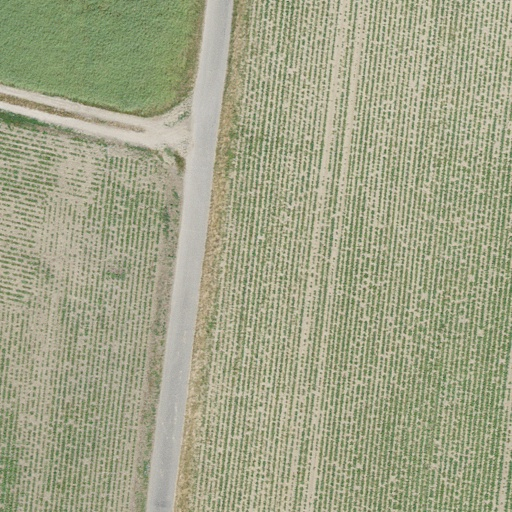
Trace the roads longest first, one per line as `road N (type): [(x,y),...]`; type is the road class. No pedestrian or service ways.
road 1 (track): [(221,0),(162,511)]
road 2 (track): [(0,125),(151,158),(197,213)]
